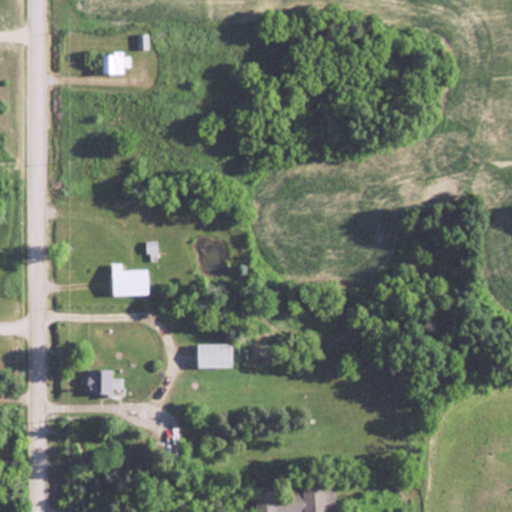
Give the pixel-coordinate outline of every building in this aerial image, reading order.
[(148,50),(148,34),(137,34),(137,50),(148,50)] [(103,73),(130,73),(130,53),(103,53),(103,73)] [(110,295),(145,294),(145,269),(119,270),(119,263),(109,263),(110,295)] [(230,367),(229,343),(194,343),(194,367),(230,367)] [(86,394),(108,395),(109,388),(119,389),(120,378),(109,377),(109,369),(87,369),(86,394)] [(332,511),(330,484),(251,491),(252,511),(332,511)]
